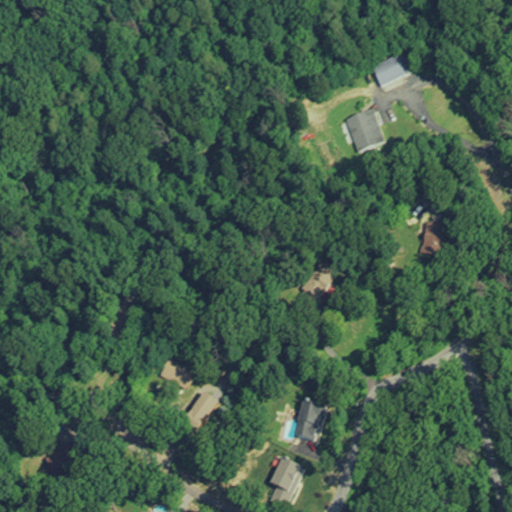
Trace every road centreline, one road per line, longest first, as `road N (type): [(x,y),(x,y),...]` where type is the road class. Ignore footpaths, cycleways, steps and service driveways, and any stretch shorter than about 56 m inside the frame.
road 1 (residential): [(511,260),(466,347),(369,401),(331,511)]
road 2 (residential): [(502,511),(466,347)]
